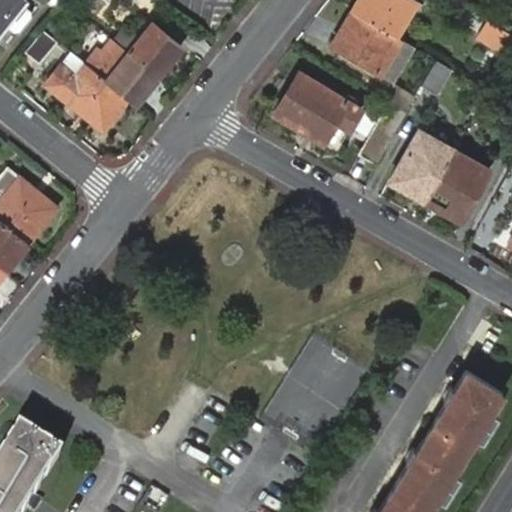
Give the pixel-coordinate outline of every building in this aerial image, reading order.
[(0,0),(0,30),(24,0),(0,0)] [(358,0),(353,9),(397,34),(416,1),(415,0),(358,0)] [(397,34),(353,9),(334,43),(395,78),(414,43),(397,34)] [(511,41),(511,33),(486,18),(476,36),(506,54),(511,41)] [(126,51),(155,74),(179,45),(150,22),(126,51)] [(41,29),(22,52),(36,63),(55,41),(41,29)] [(124,97),(132,103),(155,74),(126,51),(112,40),(89,68),(124,97)] [(104,123),(124,97),(89,68),(68,51),(44,83),(77,109),(81,104),(104,123)] [(437,90),(451,64),(435,55),(421,80),(437,90)] [(362,107),(299,70),(275,113),(314,135),(338,149),(362,107)] [(356,151),(375,162),(406,107),(387,96),(356,151)] [(100,128),(104,123),(81,104),(77,109),(100,128)] [(428,192),(424,199),(459,218),(487,169),(416,129),(388,178),(410,190),(414,184),(428,192)] [(0,223),(23,242),(27,245),(55,210),(6,171),(0,179),(0,223)] [(410,190),(424,199),(428,192),(414,184),(410,190)] [(511,214),(499,236),(508,242),(511,235),(511,214)] [(0,270),(23,242),(0,223),(0,270)] [(424,511),(500,390),(465,367),(449,391),(444,388),(436,401),(442,404),(413,448),(407,445),(400,458),(405,461),(373,511),(368,509),(365,511),(424,511)] [(0,511),(21,511),(56,458),(15,433),(0,456),(0,511)]
